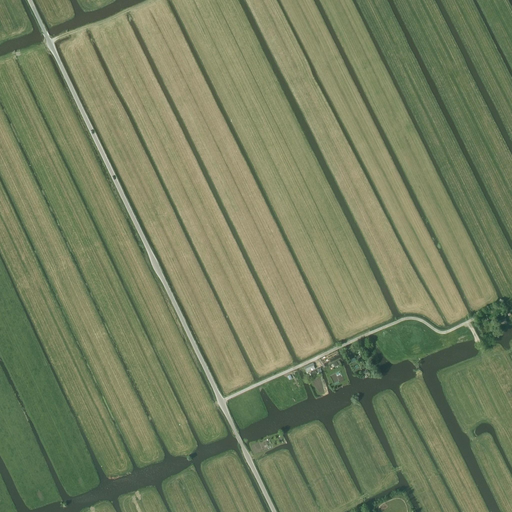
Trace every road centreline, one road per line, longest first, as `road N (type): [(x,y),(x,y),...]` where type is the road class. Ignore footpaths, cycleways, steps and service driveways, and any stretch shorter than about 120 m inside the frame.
road 1 (unclassified): [(274,511),(29,0)]
road 2 (track): [(511,407),(469,320),(440,332),(413,318),(220,400)]
